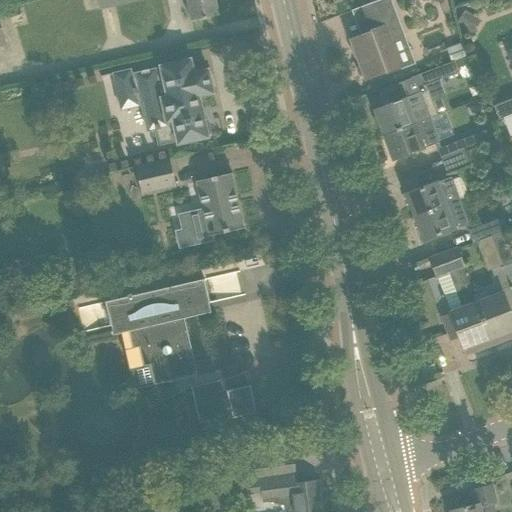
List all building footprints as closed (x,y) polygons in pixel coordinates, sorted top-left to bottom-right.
[(186,0),(191,21),(218,16),(215,0),(186,0)] [(360,35),(350,39),(359,65),(358,69),(358,73),(360,76),(364,77),(365,81),(385,74),(385,75),(402,68),(393,43),(405,38),(391,0),(378,0),(377,1),(358,8),(368,32),(361,35),(360,35)] [(19,8),(8,10),(11,23),(22,20),(19,8)] [(469,82),(475,80),(466,57),(410,78),(414,89),(425,85),(457,74),(459,78),(469,82)] [(207,70),(198,72),(193,73),(190,59),(189,59),(189,60),(161,66),(160,66),(161,72),(157,74),(156,69),(134,74),(135,77),(132,78),(130,69),(100,76),(101,77),(129,71),(135,95),(139,94),(147,131),(155,129),(158,145),(177,141),(178,145),(179,144),(207,138),(208,138),(207,134),(210,133),(207,121),(204,121),(199,97),(212,94),(213,94),(208,69),(207,70)] [(393,103),(374,110),(384,135),(436,115),(425,85),(414,89),(410,78),(396,83),(403,100),(393,103)] [(9,106),(24,103),(21,90),(7,93),(9,106)] [(511,114),(511,98),(494,105),(499,119),(511,114)] [(430,118),(436,116),(436,115),(384,135),(393,160),(426,148),(425,147),(438,142),(430,118)] [(467,151),(491,142),(487,130),(437,149),(441,161),(466,151),(467,151)] [(472,164),(467,151),(466,151),(441,161),(447,174),(472,164)] [(141,195),(177,187),(171,159),(135,167),(141,195)] [(211,236),(224,233),(244,228),(232,173),(196,181),(203,210),(180,215),(184,231),(187,230),(190,245),(212,241),(211,236)] [(414,217),(460,200),(451,177),(405,194),(414,217)] [(423,241),(468,224),(460,200),(414,217),(423,241)] [(472,242),(490,235),(501,231),(497,218),(467,229),(472,242)] [(501,265),(511,261),(511,259),(501,231),(490,235),(501,265)] [(487,271),(501,265),(490,235),(472,242),(472,243),(476,241),(487,271)] [(466,354),(491,345),(455,249),(430,259),(437,276),(448,272),(462,308),(441,316),(449,337),(458,333),(466,354)] [(457,249),(455,249),(491,345),(511,336),(511,319),(501,290),(475,300),(463,268),(465,268),(457,249)] [(204,279),(185,284),(106,302),(114,335),(128,332),(133,350),(138,349),(143,367),(149,366),(153,385),(195,375),(181,316),(177,316),(176,311),(208,303),(209,302),(204,279)] [(444,333),(423,345),(441,376),(462,364),(444,333)] [(190,386),(223,379),(221,369),(174,380),(176,389),(190,386)] [(251,391),(224,398),(220,380),(191,387),(199,423),(233,414),(234,418),(256,412),(251,391)] [(186,441),(175,445),(178,456),(190,452),(186,441)] [(288,509),(288,511),(322,511),(318,481),(292,484),(290,472),(295,471),(293,454),(239,462),(241,479),(246,478),(248,494),(261,492),(263,501),(267,501),(283,505),(288,509)] [(166,511),(159,484),(127,493),(131,511),(166,511)] [(497,511),(496,505),(491,485),(473,490),(477,505),(451,511),(497,511)]
